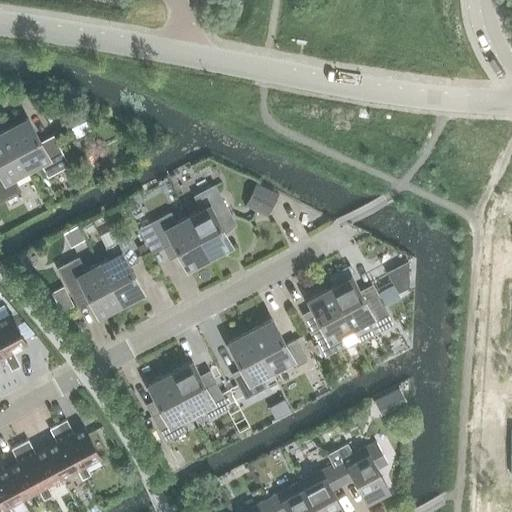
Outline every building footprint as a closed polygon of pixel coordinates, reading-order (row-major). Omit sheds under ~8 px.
[(61,118),(67,129),(85,120),(79,108),(61,118)] [(26,118),(4,130),(26,170),(40,162),(47,174),(65,164),(51,138),(40,143),(26,118)] [(11,177),(26,170),(4,130),(0,132),(0,199),(17,190),(11,177)] [(255,183),(251,192),(245,206),(267,216),(277,193),(255,183)] [(201,209),(187,216),(207,256),(229,245),(216,219),(227,214),(213,187),(195,196),(201,209)] [(186,268),(207,256),(187,216),(175,223),(169,212),(148,223),(162,248),(173,242),(186,268)] [(109,258),(98,264),(119,303),(141,292),(127,266),(138,261),(124,236),(104,247),(109,258)] [(143,243),(136,247),(141,255),(147,251),(143,243)] [(97,315),(119,303),(98,264),(83,271),(76,259),(58,269),(73,296),(84,290),(97,315)] [(408,288),(407,287),(407,261),(386,272),(397,293),(408,288)] [(351,277),(329,288),(350,328),(365,320),(371,333),(389,323),(375,296),(364,302),(351,277)] [(62,311),(72,306),(63,287),(51,293),(57,305),(62,311)] [(338,334),(350,328),(329,288),(307,300),(320,325),(310,331),(323,356),(344,345),(338,334)] [(18,366),(11,352),(26,344),(10,314),(0,319),(0,350),(3,356),(10,370),(18,366)] [(271,319),(249,331),(270,371),(291,359),(295,366),(306,361),(294,339),(284,345),(271,319)] [(259,377),(270,371),(249,331),(227,342),(240,368),(230,373),(244,398),(264,388),(259,377)] [(191,362),(169,373),(190,413),(201,407),(207,418),(228,407),(214,381),(204,387),(191,362)] [(179,419),(190,413),(169,373),(147,385),(161,410),(150,416),(164,441),(184,430),(179,419)] [(392,407),(404,401),(398,388),(386,394),(392,407)] [(65,420),(57,424),(84,477),(89,474),(85,465),(100,458),(84,428),(72,434),(65,420)] [(81,478),(84,477),(57,424),(48,429),(56,443),(45,448),(61,478),(77,470),(81,478)] [(47,486),(61,478),(45,448),(34,454),(27,440),(19,445),(46,497),(51,494),(47,486)] [(326,454),(331,464),(341,483),(352,477),(366,503),(367,502),(363,496),(383,485),(387,492),(388,491),(376,468),(386,463),(375,441),(363,447),(367,454),(355,460),(347,443),(326,454)] [(18,463),(7,468),(23,498),(39,490),(44,498),(46,497),(19,445),(10,449),(18,463)] [(342,511),(330,489),(341,483),(331,464),(299,481),(314,511),(332,511),(339,508),(341,511),(342,511)] [(12,511),(9,506),(23,498),(7,468),(0,472),(0,501),(5,511),(12,511)] [(287,488),(266,499),(273,511),(314,511),(299,481),(287,488)] [(273,511),(266,499),(246,510),(247,511),(273,511)]
